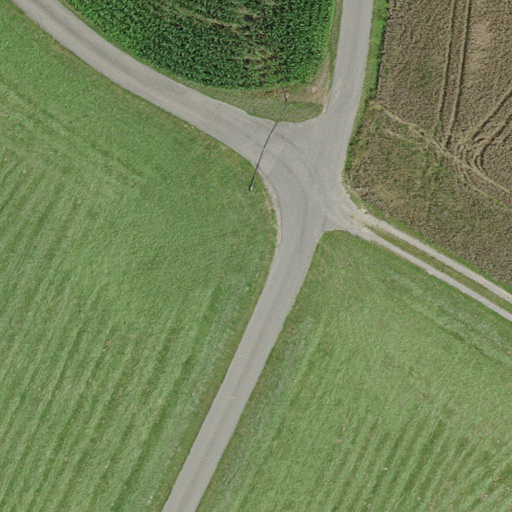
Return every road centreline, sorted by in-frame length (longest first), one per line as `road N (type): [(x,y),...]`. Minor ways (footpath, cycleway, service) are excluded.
road 1 (unclassified): [(176,511),(258,348),(318,193),(362,0)]
road 2 (track): [(325,169),(106,58),(39,0)]
road 3 (track): [(318,193),(511,312)]
